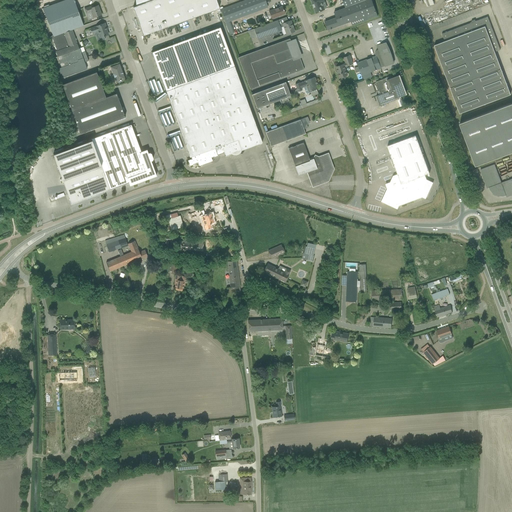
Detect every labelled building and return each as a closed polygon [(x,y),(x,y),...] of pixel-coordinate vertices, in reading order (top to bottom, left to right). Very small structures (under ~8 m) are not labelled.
[(53,36),(72,29),(83,25),(73,0),(65,0),(43,8),(53,36)] [(151,0),(133,7),(143,35),(219,8),(216,0),(151,0)] [(245,0),(220,9),(225,23),(267,7),(264,0),(245,0)] [(311,0),(316,13),(324,10),(322,3),(325,2),(324,0),(311,0)] [(325,22),(328,30),(351,22),(352,25),(378,16),(371,0),(342,0),(346,8),(334,12),(336,17),(325,22)] [(424,0),(427,6),(434,4),(441,22),(485,5),(483,0),(424,0)] [(93,6),(84,9),(86,13),(91,12),(93,18),(102,15),(98,5),(94,7),(93,6)] [(282,6),(269,11),(271,19),(285,14),(285,13),(285,12),(285,11),(284,10),(283,9),(282,6)] [(288,22),(286,17),(254,29),(254,30),(257,39),(281,30),(280,28),(283,26),(286,34),(294,31),(290,21),(288,22)] [(495,52),(500,50),(489,20),(489,19),(488,19),(488,18),(487,18),(486,18),(485,18),(484,18),(475,21),(475,20),(471,21),(472,22),(442,34),(445,41),(434,45),(460,114),(511,94),(495,52)] [(98,31),(100,37),(108,35),(106,29),(107,29),(105,23),(96,26),(91,29),(92,33),(98,31)] [(234,66),(220,27),(152,52),(166,91),(190,157),(191,157),(192,159),(188,160),(190,165),(198,162),(199,166),(210,161),(209,158),(224,153),(225,156),(231,154),(232,154),(232,155),(233,155),(234,155),(235,155),(236,155),(237,155),(238,154),(239,154),(239,153),(240,153),(240,152),(241,151),(241,150),(262,142),(234,66)] [(53,36),(52,37),(57,51),(55,51),(57,56),(79,48),(72,29),(53,36)] [(238,57),(241,66),(293,47),(289,38),(238,57)] [(376,56),(357,63),(359,66),(360,71),(362,75),(381,68),(385,66),(394,63),(391,53),(390,49),(388,45),(387,42),(377,46),(378,50),(379,52),(375,54),(376,56)] [(241,66),(250,89),(259,86),(257,80),(278,72),(280,78),(304,69),(299,55),(296,56),(293,47),(241,66)] [(61,67),(58,68),(62,78),(87,69),(84,62),(88,61),(85,51),(81,53),(79,48),(57,56),(61,67)] [(336,67),(340,78),(345,76),(345,74),(347,73),(344,67),(353,64),(350,56),(344,58),(346,63),(336,67)] [(114,78),(116,82),(125,79),(119,64),(110,67),(113,74),(112,75),(112,76),(112,77),(113,78),(114,78)] [(62,84),(80,133),(125,117),(116,93),(106,97),(96,72),(62,84)] [(392,76),(376,82),(380,92),(381,94),(376,96),(380,106),(399,99),(399,97),(407,94),(400,75),(392,78),(392,76)] [(299,83),(295,84),(298,92),(302,90),(301,88),(303,87),(306,93),(307,94),(310,93),(310,92),(316,89),(317,89),(316,85),(317,85),(314,77),(304,81),(305,82),(300,83),(299,83)] [(251,94),(257,109),(281,100),(282,103),(286,101),(285,98),(287,97),(288,99),(291,98),(290,96),(285,82),(251,94)] [(511,103),(459,123),(475,166),(511,151),(511,103)] [(281,126),(266,132),(271,146),(286,141),(305,134),(304,129),(308,128),(307,125),(307,124),(309,123),(309,122),(308,117),(281,126)] [(63,180),(71,204),(129,183),(130,185),(156,176),(151,161),(152,160),(153,158),(151,153),(149,153),(148,153),(147,149),(141,151),(131,124),(53,153),(63,180)] [(393,176),(381,202),(394,208),(427,195),(433,182),(427,179),(425,175),(430,173),(416,135),(387,146),(398,174),(393,176)] [(308,172),(313,186),(328,181),(333,169),(328,154),(317,158),(317,157),(315,156),(314,158),(310,160),(303,143),(288,148),(298,175),(308,172)] [(506,195),(506,197),(511,194),(511,178),(501,183),(495,164),(480,170),(487,188),(489,188),(491,190),(493,193),(496,195),(499,196),(502,196),(506,195)] [(203,209),(196,212),(197,215),(200,214),(202,219),(204,225),(205,230),(213,227),(211,222),(214,221),(212,215),(213,215),(212,212),(206,214),(205,214),(203,209)] [(120,248),(127,246),(124,235),(115,237),(120,248)] [(170,244),(175,244),(175,236),(164,236),(164,241),(170,241),(170,244)] [(115,237),(106,240),(107,244),(106,244),(108,252),(120,248),(115,237)] [(198,252),(203,253),(203,242),(192,241),(192,242),(186,242),(186,241),(179,241),(178,250),(198,252)] [(120,263),(122,266),(136,260),(135,258),(141,256),(142,259),(147,256),(145,250),(139,253),(134,242),(128,244),(131,252),(123,255),(125,261),(120,263)] [(268,251),(271,259),(285,253),(281,245),(268,251)] [(303,253),(301,259),(307,260),(310,261),(313,261),(314,257),(311,256),(308,255),(308,254),(303,253)] [(106,263),(109,271),(122,266),(120,263),(125,261),(123,255),(106,263)] [(172,273),(176,274),(177,265),(178,259),(177,258),(169,260),(167,270),(172,271),(172,273)] [(227,288),(227,293),(241,291),(236,260),(227,261),(231,288),(227,288)] [(267,264),(263,272),(285,282),(287,278),(289,274),(291,270),(286,268),(285,272),(267,264)] [(346,301),(356,302),(357,272),(347,271),(346,296),(346,301)] [(175,290),(182,291),(182,289),(183,289),(183,286),(185,286),(186,276),(176,275),(174,284),(175,285),(175,288),(175,290)] [(407,288),(409,299),(417,298),(415,287),(407,288)] [(433,294),(432,294),(434,300),(450,294),(447,289),(440,291),(439,290),(436,291),(437,291),(437,292),(433,294)] [(372,291),(372,301),(402,300),(402,290),(372,291)] [(391,307),(390,307),(390,310),(392,311),(394,311),(394,309),(402,309),(401,302),(394,302),(391,302),(391,307)] [(434,306),(436,317),(452,313),(450,305),(440,308),(440,305),(434,306)] [(370,326),(391,328),(392,323),(392,319),(382,318),(371,317),(370,321),(370,326)] [(60,320),(60,329),(74,329),(74,320),(67,320),(67,319),(60,320)] [(247,320),(248,331),(269,330),(269,319),(268,319),(247,320)] [(269,319),(269,330),(269,335),(270,335),(271,338),(275,338),(274,334),(279,334),(282,334),(282,329),(282,324),(282,323),(282,319),(270,319),(269,319)] [(449,327),(437,331),(439,336),(440,338),(439,339),(438,340),(439,342),(440,343),(442,343),(444,342),(445,341),(445,339),(444,337),(451,334),(449,327)] [(335,339),(347,342),(349,334),(336,331),(335,334),(332,334),(331,339),(335,340),(335,339)] [(56,335),(48,335),(48,355),(56,355),(56,335)] [(320,342),(318,356),(329,358),(330,351),(327,350),(328,343),(327,343),(320,342)] [(84,351),(89,355),(94,348),(89,344),(84,351)] [(430,347),(423,352),(433,364),(435,366),(445,360),(443,356),(439,358),(430,347)] [(76,372),(58,373),(59,382),(77,381),(76,372)] [(272,407),(273,417),(281,416),(280,406),(281,406),(280,401),(276,402),(276,406),(272,407)] [(218,432),(219,441),(226,440),(231,439),(230,431),(218,432)] [(229,444),(229,449),(239,448),(238,438),(231,439),(226,440),(227,443),(232,442),(232,444),(229,444)] [(182,455),(181,456),(186,463),(187,462),(190,460),(185,453),(182,455)] [(218,481),(214,481),(214,489),(228,489),(227,474),(218,474),(218,481)] [(239,489),(239,494),(251,494),(251,478),(240,478),(240,489),(239,489)]
